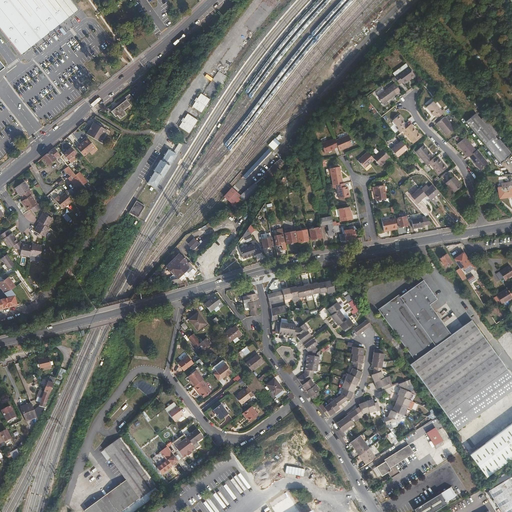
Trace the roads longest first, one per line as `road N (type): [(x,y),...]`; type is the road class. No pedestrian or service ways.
road 1 (tertiary): [(0,181),(214,0)]
road 2 (unclassified): [(0,318),(39,302),(60,279),(163,129)]
road 3 (primary): [(244,275),(0,340)]
road 4 (residential): [(302,397),(249,436),(231,438),(211,428),(166,376)]
road 5 (unknown): [(415,242),(510,373)]
road 6 (residential): [(483,229),(466,174),(407,101)]
road 7 (residential): [(259,286),(266,350),(302,397)]
